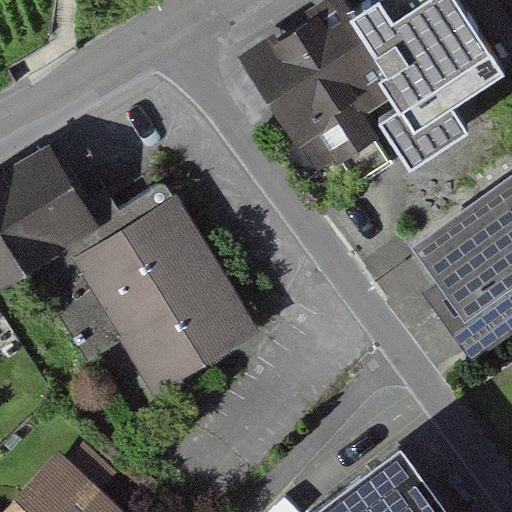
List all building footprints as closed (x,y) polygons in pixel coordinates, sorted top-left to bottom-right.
[(436,0),(334,0),(244,61),(300,144),(461,35),(436,0)] [(51,151),(0,181),(0,287),(61,251),(98,228),(51,151)] [(511,180),(408,251),(461,329),(511,294),(511,180)] [(154,403),(258,340),(164,187),(98,228),(61,251),(154,403)] [(7,511),(119,511),(60,457),(7,511)] [(431,511),(401,471),(346,511),(431,511)]
